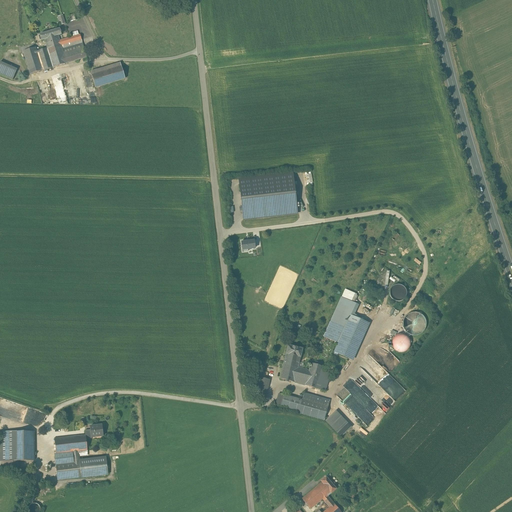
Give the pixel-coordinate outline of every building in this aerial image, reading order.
[(60,28),(40,34),(41,40),(45,39),(47,48),(61,44),(60,40),(58,35),(61,34),(60,28)] [(47,48),(40,50),(38,47),(23,51),(30,74),(87,57),(80,35),(60,40),(61,44),(47,48)] [(17,69),(0,61),(0,74),(12,80),(17,69)] [(120,63),(91,71),(92,75),(121,66),(120,63)] [(121,66),(92,75),(95,88),(125,79),(121,66)] [(239,179),(243,219),(297,214),(293,174),(239,179)] [(427,233),(441,224),(439,222),(437,224),(435,220),(423,228),(427,233)] [(242,241),(242,242),(241,242),(242,250),(243,250),(243,252),(248,251),(248,249),(255,248),(254,241),(247,242),(247,240),(242,241)] [(401,302),(409,291),(398,284),(393,291),(395,292),(392,296),(401,302)] [(339,343),(335,352),(353,360),(369,324),(352,316),(357,304),(341,297),(324,337),(339,343)] [(424,331),(425,328),(426,325),(425,321),(424,319),(422,316),(419,315),(416,314),(412,314),(410,316),(407,318),(406,321),(405,324),(405,327),(407,330),(409,333),(412,334),(415,335),(418,334),(421,333),(424,331)] [(409,348),(410,346),(410,343),(409,340),(408,338),(405,336),(402,335),(400,336),(397,337),(395,339),(394,342),(394,344),(394,347),(396,349),(398,351),(401,352),(404,351),(407,350),(409,348)] [(302,349),(288,345),(286,354),(300,357),(302,349)] [(300,357),(286,354),(280,379),(294,382),(296,374),(298,367),(300,357)] [(395,400),(405,389),(370,356),(354,373),(353,381),(361,388),(361,390),(357,394),(349,387),(349,391),(344,387),(342,389),(351,397),(355,398),(363,405),(363,400),(367,400),(368,398),(365,396),(366,395),(370,395),(370,399),(371,398),(373,398),(375,396),(380,396),(383,392),(380,392),(381,387),(395,400)] [(324,367),(311,363),(309,370),(307,377),(305,385),(317,389),(323,369),(324,367)] [(309,370),(298,367),(296,374),(307,377),(309,370)] [(331,372),(323,369),(317,389),(325,391),(331,372)] [(269,379),(258,377),(254,397),(265,399),(269,379)] [(302,400),(279,393),(276,404),(299,411),(302,402),(302,400)] [(329,400),(304,393),(303,400),(302,400),(302,402),(327,409),(329,400)] [(327,409),(302,402),(299,411),(324,418),(327,409)] [(336,411),(325,421),(341,437),(351,426),(336,411)] [(102,425),(90,426),(90,430),(85,430),(85,435),(86,439),(91,439),(91,436),(103,435),(102,425)] [(13,431),(0,431),(0,460),(13,461),(13,431)] [(33,431),(13,431),(13,461),(34,461),(33,431)] [(85,435),(54,439),(56,454),(72,452),(87,451),(86,439),(85,435)] [(105,458),(79,460),(81,477),(107,475),(105,458)] [(73,461),(56,463),(58,480),(81,477),(79,460),(73,461)] [(336,489),(326,477),(321,481),(322,482),(330,492),(331,493),(336,489)] [(322,482),(302,499),(313,511),(317,508),(315,505),(322,499),(326,496),(330,492),(322,482)] [(333,504),(326,496),(322,499),(329,507),(333,504)]
